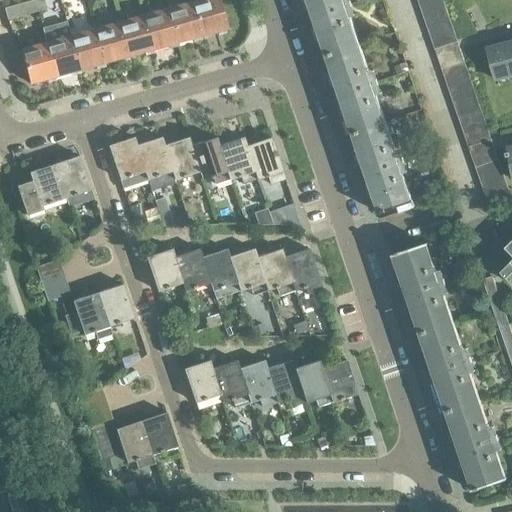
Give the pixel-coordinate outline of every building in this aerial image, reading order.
[(35,0),(5,9),(8,20),(38,11),(35,0)] [(44,0),(36,0),(35,0),(38,11),(46,9),(44,0)] [(196,0),(192,1),(201,36),(226,29),(218,0),(196,0)] [(306,0),(310,12),(325,55),(360,43),(350,16),(355,14),(350,0),(306,0)] [(425,16),(446,8),(443,0),(434,0),(421,5),(425,16)] [(201,36),(192,1),(167,8),(177,43),(201,36)] [(177,43),(167,8),(143,15),(152,50),(177,43)] [(425,16),(429,27),(450,20),(446,8),(425,16)] [(152,50),(143,15),(119,22),(128,57),(152,50)] [(94,29),(104,63),(128,57),(119,22),(118,21),(117,20),(116,19),(115,19),(113,19),(112,19),(111,19),(110,20),(109,21),(108,22),(106,20),(105,19),(103,19),(100,19),(98,19),(97,21),(96,21),(95,22),(94,24),(94,25),(94,26),(94,28),(94,29)] [(432,39),(454,31),(450,20),(429,27),(432,39)] [(70,36),(79,70),(104,63),(94,29),(70,36)] [(432,39),(436,50),(458,42),(454,31),(432,39)] [(45,43),(55,77),(79,70),(70,36),(45,43)] [(511,76),(511,41),(488,48),(496,81),(511,76)] [(465,63),(460,49),(458,42),(436,50),(443,71),(465,63)] [(55,77),(45,43),(21,49),(31,84),(55,77)] [(325,55),(351,133),(386,121),(377,94),(381,92),(373,69),(369,71),(360,43),(325,55)] [(469,74),(465,63),(443,71),(447,81),(469,74)] [(451,92),(472,85),(469,74),(447,81),(451,92)] [(476,96),(472,85),(451,92),(455,103),(476,96)] [(459,114),(480,107),(476,96),(455,103),(459,114)] [(484,118),(480,107),(459,114),(462,125),(484,118)] [(466,136),(488,129),(484,118),(462,125),(466,136)] [(351,133),(367,178),(378,213),(382,212),(387,211),(387,210),(413,201),(404,172),(407,171),(399,147),(396,149),(386,121),(351,133)] [(466,136),(470,147),(491,140),(488,129),(466,136)] [(145,171),(137,145),(134,137),(108,146),(120,179),(145,171)] [(161,137),(137,145),(145,171),(148,180),(173,172),(164,145),(161,137)] [(176,180),(199,172),(190,146),(191,146),(189,137),(164,145),(173,172),(176,180)] [(216,185),(230,180),(219,146),(216,137),(191,146),(190,146),(199,172),(202,180),(213,177),(216,185)] [(243,137),(219,146),(230,180),(240,176),(243,184),(257,179),(246,146),(243,137)] [(246,146),(257,179),(267,176),(270,184),(285,179),(271,137),(246,146)] [(470,147),(477,168),(499,161),(491,140),(470,147)] [(79,156),(55,164),(67,198),(90,189),(79,156)] [(477,168),(481,179),(503,172),(499,161),(477,168)] [(32,181),(17,186),(27,215),(43,209),(42,206),(67,198),(55,164),(29,173),(32,181)] [(481,179),(485,190),(506,183),(503,172),(481,179)] [(510,194),(506,183),(485,190),(488,201),(510,194)] [(400,213),(415,208),(413,201),(398,207),(400,213)] [(175,225),(170,211),(160,214),(164,225),(175,225)] [(511,241),(499,253),(499,270),(511,283),(511,241)] [(441,269),(436,271),(427,245),(428,244),(427,243),(401,252),(400,251),(396,253),(396,254),(392,255),(403,289),(418,333),(454,321),(444,294),(449,292),(441,269)] [(183,283),(175,257),(172,249),(146,257),(157,291),(183,283)] [(175,257),(183,283),(185,291),(210,283),(202,257),(199,249),(175,257)] [(229,258),(238,283),(240,292),(266,283),(256,257),(254,249),(229,258)] [(295,291),(284,257),(281,249),(256,257),(266,283),(268,291),(276,289),(278,296),(295,291)] [(308,295),(323,290),(308,249),(284,257),(295,291),(305,287),(308,295)] [(202,257),(210,283),(213,292),(238,283),(229,258),(226,250),(202,257)] [(36,267),(40,279),(63,272),(59,260),(36,267)] [(44,290),(66,282),(63,272),(40,279),(44,290)] [(495,284),(493,278),(492,276),(483,280),(485,288),(495,284)] [(70,293),(66,282),(44,290),(47,301),(70,293)] [(108,326),(134,318),(123,284),(97,293),(108,326)] [(498,292),(495,284),(485,288),(488,296),(498,292)] [(501,300),(498,292),(488,296),(491,304),(501,300)] [(108,326),(97,293),(72,301),(76,312),(65,316),(71,335),(82,331),(84,335),(91,332),(94,340),(109,335),(106,327),(108,326)] [(504,308),(501,300),(491,304),(494,312),(504,308)] [(507,317),(504,308),(494,312),(497,320),(507,317)] [(509,325),(507,317),(497,320),(499,328),(509,325)] [(418,333),(430,367),(445,411),(480,399),(471,372),(476,370),(468,347),(463,349),(454,321),(418,333)] [(511,332),(509,325),(499,328),(502,336),(511,332)] [(511,341),(511,332),(502,336),(505,344),(511,341)] [(184,369),(195,403),(220,394),(211,369),(212,369),(209,360),(184,369)] [(211,369),(220,394),(222,402),(247,394),(239,369),(239,368),(237,360),(212,369),(211,369)] [(266,369),(267,368),(264,360),(239,368),(239,369),(247,394),(250,402),(259,399),(262,408),(278,402),(266,369)] [(306,402),(294,368),(291,360),(267,368),(266,369),(278,402),(288,399),(291,407),(306,402)] [(294,368),(306,402),(316,399),(318,407),(333,402),(322,368),(319,360),(294,368)] [(322,368),(333,402),(358,393),(346,360),(322,368)] [(79,395),(83,407),(106,400),(102,388),(79,395)] [(445,411),(472,490),(475,489),(475,490),(480,488),(480,487),(490,483),(493,490),(501,488),(498,481),(507,478),(498,451),(502,449),(494,426),(490,428),(480,399),(445,411)] [(83,407),(87,418),(109,410),(106,400),(83,407)] [(87,418),(91,429),(113,421),(109,410),(87,418)] [(180,454),(166,412),(140,421),(151,454),(162,451),(164,459),(180,454)] [(151,454),(140,421),(116,429),(127,463),(134,460),(137,469),(154,464),(151,454)] [(104,429),(93,432),(97,444),(108,440),(104,429)] [(372,436),(364,437),(365,446),(374,446),(376,446),(372,436)]
